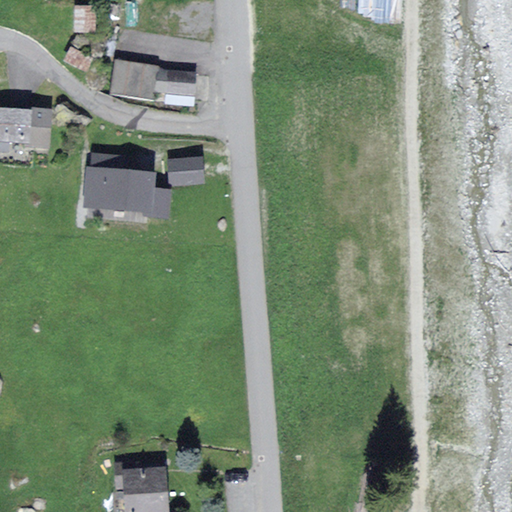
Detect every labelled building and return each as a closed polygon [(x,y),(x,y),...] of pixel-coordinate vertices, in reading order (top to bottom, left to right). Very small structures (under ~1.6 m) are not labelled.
[(360,0),(360,15),(403,17),(403,0),(360,0)] [(94,30),(94,7),(78,6),(78,29),(94,30)] [(114,61),(109,94),(148,100),(153,68),(114,61)] [(158,74),(157,96),(195,98),(196,76),(158,74)] [(51,114),(2,109),(0,131),(0,139),(49,144),(51,114)] [(202,159),(170,161),(171,182),(203,180),(202,159)] [(153,173),(92,168),(88,204),(150,209),(153,173)] [(169,511),(166,468),(125,471),(128,511),(169,511)]
